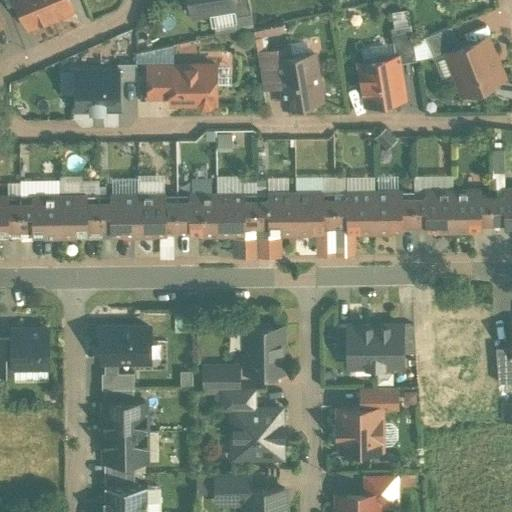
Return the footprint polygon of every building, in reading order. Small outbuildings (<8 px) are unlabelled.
[(45,0),(19,0),(29,25),(51,15),(45,0)] [(70,0),(45,0),(51,15),(73,6),(70,0)] [(186,0),(188,10),(193,13),(234,6),(235,6),(233,0),(186,0)] [(249,0),(233,0),(235,6),(234,6),(235,14),(252,12),(249,0)] [(411,23),(391,26),(396,54),(397,54),(398,61),(416,58),(411,23)] [(451,24),(424,35),(433,56),(447,50),(459,45),(451,24)] [(459,45),(447,50),(464,91),(503,76),(486,34),(459,45)] [(288,45),(258,50),(264,86),(282,83),(278,57),(289,55),(288,45)] [(289,55),(278,57),(282,83),(286,103),(321,97),(320,91),(323,88),(321,79),(318,77),(314,51),(289,55)] [(396,54),(360,60),(366,101),(404,95),(398,61),(397,54),(396,54)] [(174,61),(149,61),(150,95),(172,94),(171,64),(174,63),(174,61)] [(174,63),(171,64),(172,94),(172,100),(199,100),(203,104),(210,104),(213,100),(216,100),(215,80),(211,80),(211,63),(174,63)] [(118,67),(76,68),(76,106),(91,106),(91,109),(104,108),(104,105),(118,105),(118,67)] [(511,186),(505,187),(505,193),(493,193),(493,221),(505,221),(505,228),(511,227),(511,186)] [(481,187),(453,188),(454,229),(482,228),(482,221),(493,221),(493,193),(481,193),(481,187)] [(402,195),(402,188),(375,189),(375,230),(403,229),(403,222),(414,222),(414,194),(402,195)] [(453,188),(426,188),(426,194),(414,194),(414,222),(426,222),(426,229),(454,229),(453,188)] [(323,189),(296,190),(297,231),(325,231),(324,224),(336,223),(335,195),(323,196),(323,189)] [(375,189),(347,189),(347,195),(335,195),(336,223),(347,223),(347,230),(375,230),(375,189)] [(245,190),(217,191),(218,232),(246,232),(246,225),(257,225),(257,197),(245,197),(245,190)] [(296,190),(269,190),(269,196),(257,197),(257,225),(269,224),(269,231),(297,231),(296,190)] [(166,191),(139,192),(139,233),(167,233),(167,226),(178,226),(178,198),(166,198),(166,191)] [(217,191),(190,191),(190,197),(178,198),(178,226),(190,225),(190,232),(218,232),(217,191)] [(139,192),(111,192),(111,198),(99,199),(100,227),(111,226),(111,233),(139,233),(139,192)] [(9,200),(9,194),(0,193),(0,234),(3,235),(3,228),(21,228),(21,200),(9,200)] [(60,193),(33,193),(33,200),(21,200),(21,228),(33,227),(33,235),(60,234),(60,193)] [(87,193),(60,193),(60,234),(89,234),(88,227),(100,227),(99,199),(87,199),(87,193)] [(280,236),(259,235),(258,255),(280,255),(280,236)] [(254,236),(233,236),(233,255),(254,255),(254,236)] [(402,322),(375,323),(375,363),(402,362),(402,350),(402,322)] [(414,322),(402,322),(402,350),(416,350),(414,322)] [(282,323),(246,324),(247,368),(283,368),(282,323)] [(348,323),(336,323),(337,351),(349,351),(348,323)] [(375,323),(348,323),(349,351),(349,363),(375,363),(375,323)] [(477,323),(435,323),(435,357),(460,357),(461,375),(477,375),(476,364),(476,359),(477,359),(477,323)] [(150,325),(102,325),(102,358),(150,357),(150,325)] [(47,326),(13,326),(13,336),(14,365),(15,365),(48,364),(47,326)] [(13,336),(0,336),(0,371),(15,372),(15,365),(14,365),(13,336)] [(511,342),(496,343),(498,379),(511,378),(511,342)] [(238,363),(205,364),(205,385),(239,385),(238,363)] [(436,369),(420,369),(422,397),(437,397),(436,369)] [(134,370),(102,370),(102,386),(104,386),(124,386),(134,386),(135,386),(134,370)] [(397,384),(361,384),(362,405),(381,405),(397,405),(397,384)] [(239,385),(221,385),(221,408),(233,408),(233,407),(257,406),(257,385),(239,385)] [(124,399),(124,386),(104,386),(104,400),(124,399)] [(134,386),(124,386),(124,399),(134,399),(134,386)] [(124,399),(104,400),(105,419),(103,419),(103,429),(146,428),(146,399),(134,399),(124,399)] [(362,405),(339,405),(339,420),(337,420),(338,433),(340,433),(340,446),(382,446),(381,405),(362,405)] [(257,406),(233,407),(233,408),(234,443),(246,442),(246,454),(282,454),(282,452),(281,436),(283,436),(283,424),(281,424),(281,408),(281,406),(276,406),(257,406)] [(146,428),(103,429),(103,438),(105,438),(105,458),(125,457),(134,457),(147,457),(146,428)] [(105,458),(105,471),(125,470),(125,457),(105,458)] [(135,470),(134,457),(125,457),(125,470),(135,470)] [(250,469),(217,469),(217,499),(245,498),(245,487),(250,487),(250,469)] [(126,483),(125,470),(105,471),(105,484),(126,483)] [(135,470),(125,470),(126,483),(135,483),(135,470)] [(384,491),(384,471),(365,471),(365,491),(378,491),(384,491)] [(398,471),(384,471),(384,491),(378,491),(379,503),(398,503),(398,482),(398,471)] [(414,471),(398,471),(398,482),(414,482),(414,471)] [(126,483),(105,484),(105,485),(106,485),(106,499),(105,499),(105,498),(104,498),(103,511),(147,511),(147,484),(148,484),(147,483),(126,483)] [(250,487),(245,487),(245,498),(245,511),(284,511),(284,487),(282,487),(250,487)] [(365,491),(338,491),(338,511),(372,511),(372,510),(379,510),(379,503),(378,491),(365,491)]
